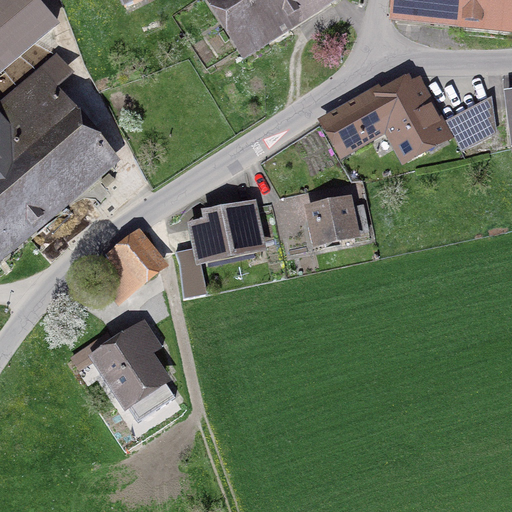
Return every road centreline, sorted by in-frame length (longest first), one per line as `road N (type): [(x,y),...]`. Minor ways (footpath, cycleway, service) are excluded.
road 1 (tertiary): [(0,354),(53,288),(134,222),(376,64)]
road 2 (track): [(201,429),(152,209)]
road 3 (tertiary): [(376,64),(511,60)]
